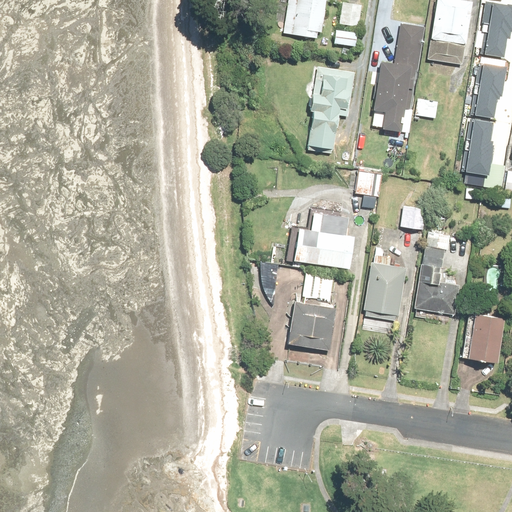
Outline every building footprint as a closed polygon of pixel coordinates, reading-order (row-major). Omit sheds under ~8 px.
[(319,32),(324,0),(286,0),(281,33),(315,38),(316,32),(319,32)] [(469,1),(461,0),(433,0),(424,59),(459,64),(469,1)] [(511,21),(511,1),(499,0),(491,0),(484,50),(502,53),(505,34),(510,35),(511,21)] [(360,5),(341,2),(338,24),(356,26),(360,5)] [(423,27),(398,23),(392,63),(377,61),(369,110),(372,110),(370,125),(379,126),(379,128),(385,129),(384,134),(395,136),(396,131),(397,131),(401,108),(410,109),(413,88),(411,88),(413,70),(416,71),(423,27)] [(354,32),(334,29),(332,43),(353,46),(354,32)] [(505,63),(482,60),(474,111),(492,114),(495,95),(500,96),(505,63)] [(346,117),(353,72),(315,66),(311,94),(309,93),(306,110),(310,111),(304,149),(329,153),(329,149),(331,149),(335,124),(333,124),(335,115),(346,117)] [(415,98),(413,115),(433,118),(436,102),(415,98)] [(473,117),(465,169),(488,172),(493,139),(488,138),(491,120),(473,117)] [(379,175),(356,171),(352,193),(376,196),(379,175)] [(494,198),(494,207),(509,207),(509,198),(494,198)] [(424,209),(401,206),(398,226),(422,229),(424,209)] [(289,260),(347,269),(351,236),(344,235),(346,217),(310,212),(307,230),(294,228),(289,260)] [(443,269),(440,269),(443,250),(444,250),(447,235),(425,232),(420,264),(419,264),(411,308),(453,315),(457,285),(453,284),(453,281),(452,278),(451,275),(449,272),(446,270),(443,269)] [(268,303),(269,304),(272,304),(278,246),(272,245),(270,262),(258,261),(258,263),(258,266),(258,268),(258,271),(258,274),(259,276),(259,279),(260,281),(260,284),(261,286),(262,289),(263,291),(263,293),(265,296),(266,298),(267,301),(268,303)] [(371,262),(368,262),(360,309),(363,310),(362,315),(393,320),(394,315),(396,315),(404,267),(388,265),(389,257),(386,257),(387,249),(374,247),(371,262)] [(332,277),(304,272),(300,296),(328,301),(332,277)] [(326,350),(334,308),(291,301),(284,343),(326,350)] [(500,318),(471,313),(463,358),(493,363),(500,318)]
